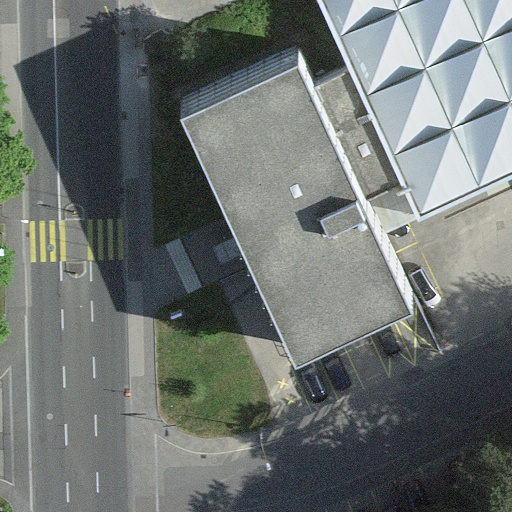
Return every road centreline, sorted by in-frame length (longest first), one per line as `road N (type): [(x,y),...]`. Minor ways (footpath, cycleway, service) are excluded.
road 1 (secondary): [(78,419),(57,0)]
road 2 (residential): [(166,511),(511,365)]
